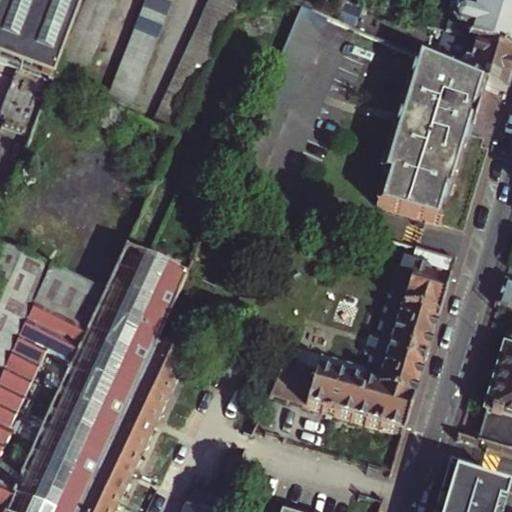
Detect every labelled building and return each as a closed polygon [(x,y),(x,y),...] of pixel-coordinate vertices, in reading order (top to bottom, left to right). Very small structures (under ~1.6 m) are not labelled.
[(0,0),(0,68),(53,90),(60,74),(88,0),(0,0)] [(88,0),(60,74),(85,84),(119,0),(88,0)] [(153,0),(108,111),(130,122),(178,0),(153,0)] [(216,0),(156,130),(179,141),(244,0),(216,0)] [(511,55),(511,3),(501,0),(441,0),(432,32),(457,39),(511,55)] [(345,17),(349,7),(340,2),(330,23),(341,28),(345,17)] [(361,10),(349,7),(345,17),(356,21),(361,10)] [(306,12),(228,187),(252,196),(330,23),(306,12)] [(505,99),(511,76),(511,55),(457,39),(451,59),(428,52),(424,63),(485,90),(505,99)] [(453,198),(485,90),(424,63),(416,60),(380,176),(386,177),(376,208),(440,227),(450,197),(453,198)] [(130,122),(108,111),(100,109),(94,127),(121,138),(130,122)] [(0,381),(31,310),(85,333),(103,296),(0,250),(0,381)] [(85,333),(5,511),(73,511),(180,274),(126,250),(103,296),(85,333)] [(401,440),(452,274),(427,267),(421,279),(396,272),(375,341),(369,339),(363,358),(369,359),(360,387),(283,364),(268,399),(401,440)] [(187,277),(180,274),(73,511),(80,511),(156,346),(187,277)] [(511,311),(511,286),(505,284),(497,307),(511,311)] [(0,511),(5,511),(85,333),(31,310),(0,381),(0,511)] [(113,511),(180,356),(156,346),(80,511),(113,511)] [(486,415),(477,446),(511,456),(511,351),(503,349),(484,414),(486,415)] [(496,511),(498,505),(505,506),(510,493),(469,483),(471,477),(451,472),(438,511),(496,511)] [(196,485),(184,511),(216,511),(223,498),(196,485)]
